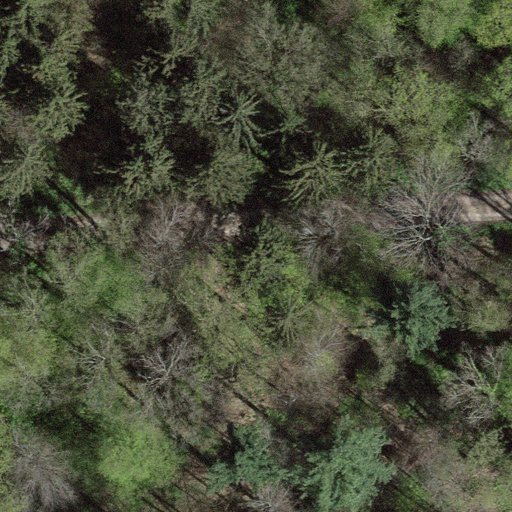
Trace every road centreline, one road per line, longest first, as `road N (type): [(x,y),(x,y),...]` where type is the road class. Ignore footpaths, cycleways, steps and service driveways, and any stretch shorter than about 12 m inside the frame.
road 1 (track): [(511,182),(139,198),(150,0)]
road 2 (track): [(0,221),(139,198)]
